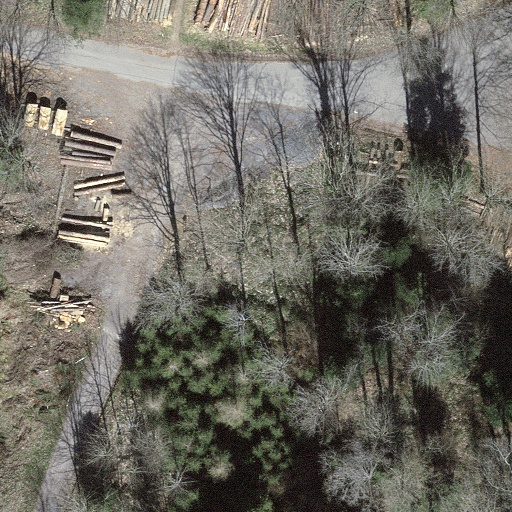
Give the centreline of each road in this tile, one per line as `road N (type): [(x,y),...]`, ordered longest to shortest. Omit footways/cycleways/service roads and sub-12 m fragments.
road 1 (unclassified): [(0,33),(172,71),(458,100),(511,52)]
road 2 (track): [(192,0),(52,511)]
